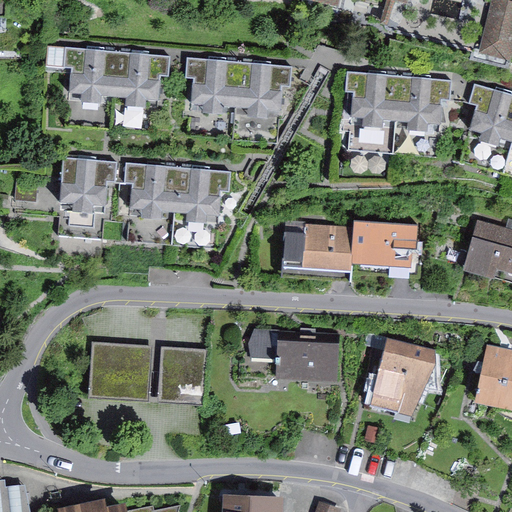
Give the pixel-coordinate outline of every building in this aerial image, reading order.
[(511,4),(495,0),(482,50),(506,55),(509,42),(511,43),(511,38),(511,37),(511,4)] [(113,97),(117,52),(103,51),(104,48),(86,46),(86,49),(47,46),(45,66),(71,68),(69,93),(113,97)] [(117,52),(113,97),(159,101),(161,76),(168,77),(170,56),(149,55),(149,51),(132,50),(132,53),(117,52)] [(236,107),(240,62),(225,61),(225,58),(208,57),(208,60),(187,58),(185,79),(193,79),(191,103),(236,107)] [(240,62),(236,107),(280,111),(282,87),(290,87),(291,67),(271,65),(271,62),(253,60),(253,63),(240,62)] [(395,121),(400,76),(385,75),(385,72),(369,71),(369,73),(347,72),(345,92),(353,93),(351,117),(395,121)] [(400,76),(395,121),(440,125),(442,100),(451,101),(452,81),(430,79),(430,75),(414,74),(414,77),(400,76)] [(511,141),(511,94),(511,95),(511,92),(511,91),(496,87),(495,90),(474,84),(469,103),(476,105),(469,129),(511,141)] [(79,159),(64,158),(60,202),(105,206),(107,181),(115,182),(117,163),(95,161),(96,157),(79,156),(79,159)] [(175,212),(178,168),(165,166),(165,163),(147,161),(147,165),(125,163),(123,182),(132,183),(130,209),(175,212)] [(178,168),(175,212),(219,216),(221,192),(229,193),(231,172),(209,170),(209,167),(192,165),(191,169),(178,168)] [(354,221),(353,228),(355,229),(352,262),(352,263),(412,266),(413,249),(416,249),(418,225),(354,221)] [(511,231),(477,222),(466,262),(511,274),(511,231)] [(333,261),(352,262),(355,229),(353,228),(307,225),(306,226),(287,224),(287,233),(284,233),(283,266),(333,270),(333,261)] [(192,247),(127,241),(124,273),(149,274),(150,268),(190,270),(192,247)] [(249,343),(251,356),(275,357),(275,363),(278,363),(278,378),(336,380),(338,335),(255,332),(249,343)] [(395,406),(413,411),(428,379),(437,381),(443,367),(433,364),(435,350),(387,338),(370,406),(393,412),(395,406)] [(208,349),(92,341),(88,399),(204,406),(208,349)] [(511,356),(488,352),(477,400),(499,405),(498,411),(505,416),(511,418),(511,356)] [(339,404),(311,397),(304,425),(332,432),(339,404)] [(385,451),(416,460),(429,433),(393,423),(385,451)] [(470,451),(429,433),(416,460),(458,479),(470,451)] [(177,511),(180,505),(154,511),(153,505),(125,511),(124,507),(104,511),(102,504),(64,511),(28,511),(23,487),(4,488),(3,482),(0,481),(0,511),(177,511)] [(247,499),(228,498),(227,511),(279,511),(280,500),(258,499),(254,498),(250,498),(247,499)]
